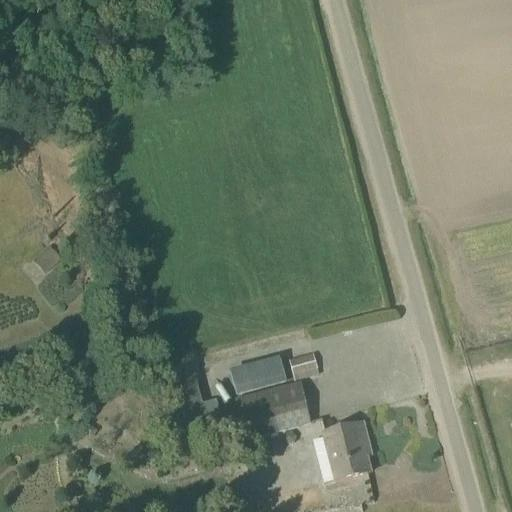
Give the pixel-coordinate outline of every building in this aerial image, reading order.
[(456,0),(417,0),(420,10),(422,9),(427,29),(425,30),(431,51),(437,49),(442,64),(464,59),(460,43),(467,41),(456,0)] [(46,274),(61,260),(50,247),(34,261),(46,274)] [(314,357),(290,364),(294,378),(318,371),(314,357)] [(175,431),(207,424),(195,377),(163,384),(175,431)] [(248,443),(311,427),(300,386),(236,403),(238,409),(248,443)] [(337,484),(371,475),(366,457),(371,455),(363,426),(324,436),(325,440),(337,483),(337,484)]
